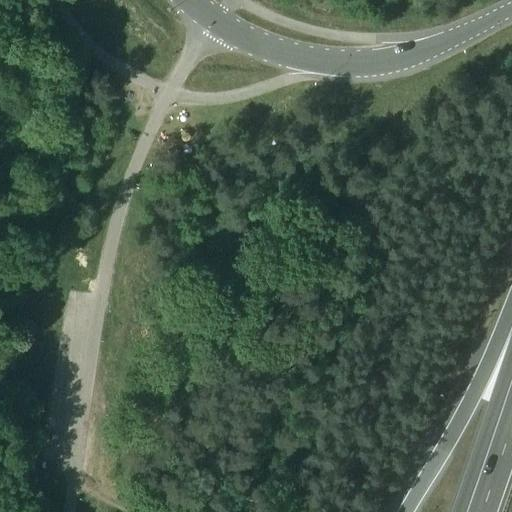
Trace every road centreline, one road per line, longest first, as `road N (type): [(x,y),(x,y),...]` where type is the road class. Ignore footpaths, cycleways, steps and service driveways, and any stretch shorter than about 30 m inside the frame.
road 1 (tertiary): [(211,20),(302,64),(347,68),(398,61),(511,8)]
road 2 (unknown): [(406,511),(511,303)]
road 3 (motorway): [(511,397),(472,511)]
